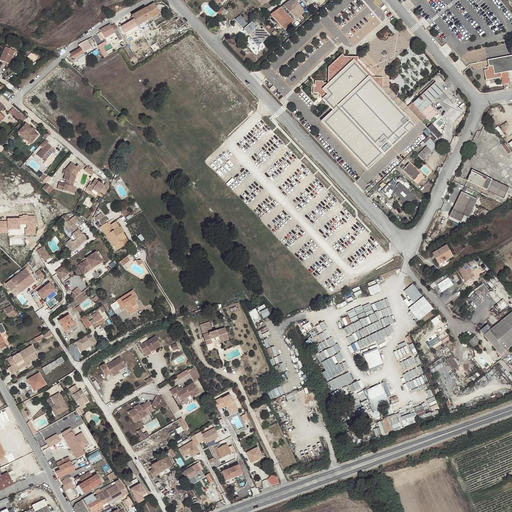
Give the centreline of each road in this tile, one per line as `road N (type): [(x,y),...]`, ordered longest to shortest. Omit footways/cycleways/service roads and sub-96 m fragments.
road 1 (unclassified): [(480,99),(412,253),(176,0)]
road 2 (secondary): [(511,410),(232,511)]
road 3 (residential): [(146,0),(60,54),(13,98),(80,156)]
road 4 (unclassified): [(74,366),(174,310),(136,247)]
road 5 (residential): [(0,383),(68,511)]
road 6 (unclassified): [(393,0),(480,99)]
